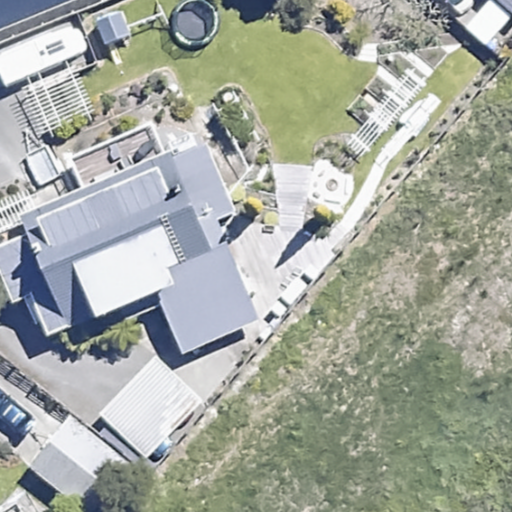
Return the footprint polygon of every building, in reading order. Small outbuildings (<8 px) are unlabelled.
[(0,0),(0,28),(75,0),(0,0)] [(511,0),(500,0),(511,10),(511,0)] [(94,118),(74,68),(27,87),(47,136),(94,118)] [(233,213),(205,144),(0,227),(0,244),(38,339),(171,285),(197,348),(258,323),(217,220),(233,213)] [(203,403),(156,358),(100,416),(147,461),(203,403)] [(95,511),(131,472),(68,416),(27,464),(81,511),(95,511)]
